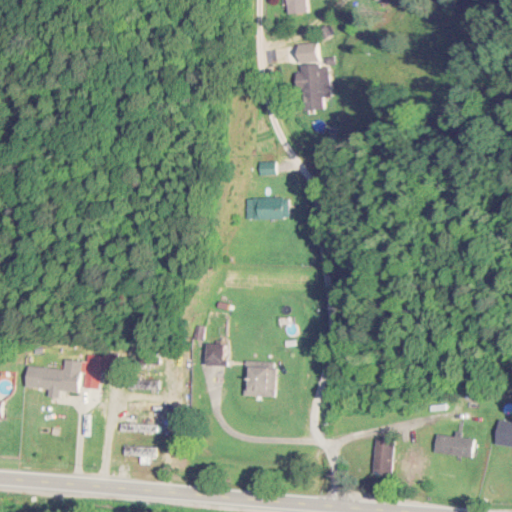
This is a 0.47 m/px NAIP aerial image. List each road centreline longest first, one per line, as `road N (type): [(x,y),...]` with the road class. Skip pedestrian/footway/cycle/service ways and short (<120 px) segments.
road 1 (residential): [(259,0),(264,93),(316,197),(332,333),(316,443),(327,452),(335,483),(326,509)]
road 2 (secondary): [(360,511),(0,481)]
